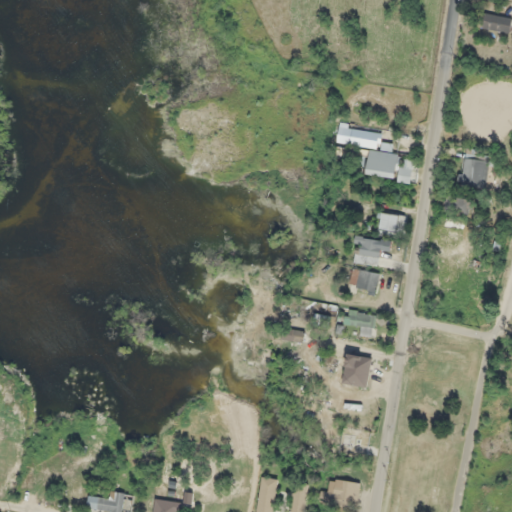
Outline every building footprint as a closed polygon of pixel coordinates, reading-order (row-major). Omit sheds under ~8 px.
[(481,28),(509,32),(511,18),(483,14),(481,28)] [(376,150),(380,135),(344,126),(340,141),(376,150)] [(399,156),(370,150),(365,174),(395,180),(399,156)] [(487,160),(462,159),(461,186),(486,187),(487,160)] [(412,160),(401,160),(401,182),(412,182),(412,160)] [(470,213),(472,200),(446,197),(444,210),(470,213)] [(399,215),(379,213),(378,230),(397,232),(399,215)] [(442,228),(461,233),(464,222),(445,217),(442,228)] [(390,241),(357,236),(353,262),(377,266),(380,250),(389,251),(390,241)] [(375,294),(380,274),(354,268),(349,287),(375,294)] [(376,316),(347,309),(344,323),(373,331),(376,316)] [(283,338),(302,344),(305,333),(286,327),(283,338)] [(361,366),(344,362),(339,383),(356,387),(361,366)] [(273,511),(277,479),(261,477),(256,511),(273,511)] [(321,490),(319,501),(355,507),(359,483),(331,478),(328,492),(321,490)] [(303,511),(307,486),(295,484),(290,511),(303,511)] [(86,511),(122,511),(123,493),(108,493),(108,496),(87,496),(86,511)] [(152,511),(178,511),(180,503),(155,498),(152,511)]
